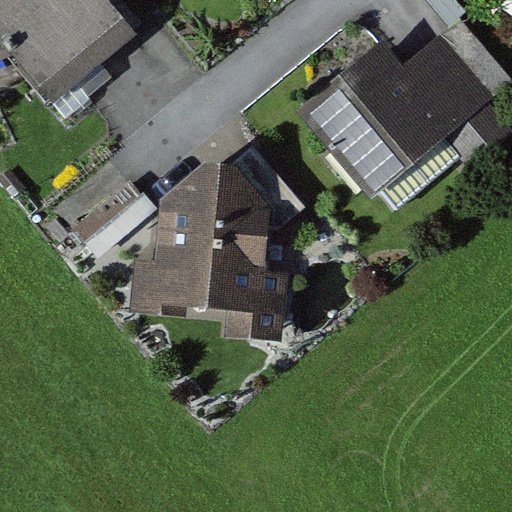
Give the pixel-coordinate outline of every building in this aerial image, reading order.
[(115,31),(91,0),(0,0),(0,51),(34,95),(115,31)] [(486,103),(432,41),(399,69),(377,43),(293,116),(370,204),(486,103)] [(282,223),(299,209),(248,149),(231,164),(282,223)] [(250,264),(254,211),(224,169),(195,167),(150,203),(145,262),(127,261),(124,298),(209,305),(206,347),(269,351),(276,266),(250,264)] [(145,207),(125,183),(70,229),(90,253),(145,207)]
